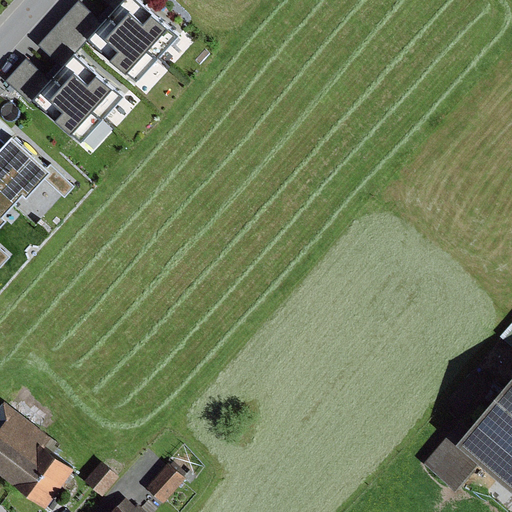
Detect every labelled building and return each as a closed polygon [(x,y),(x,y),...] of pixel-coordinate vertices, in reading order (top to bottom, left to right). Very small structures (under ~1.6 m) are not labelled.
[(104,25),(89,42),(137,83),(180,35),(139,0),(105,0),(118,11),(104,25)] [(39,46),(62,69),(76,53),(89,42),(104,25),(79,2),(39,46)] [(26,59),(6,82),(31,104),(36,99),(94,150),(135,105),(76,53),(62,69),(51,81),(26,59)] [(76,187),(14,131),(6,141),(0,146),(0,269),(10,258),(0,248),(0,237),(49,184),(65,199),(76,187)] [(511,378),(469,429),(461,422),(424,465),(455,491),(477,464),(511,493),(511,378)] [(0,476),(45,509),(73,471),(43,449),(50,439),(3,405),(0,408),(0,476)] [(102,462),(84,482),(102,498),(119,478),(102,462)] [(168,464),(146,488),(164,504),(186,480),(168,464)] [(117,507),(111,511),(140,511),(126,498),(117,507)]
